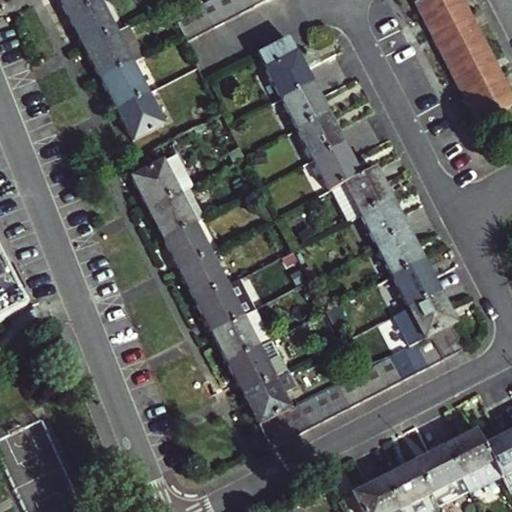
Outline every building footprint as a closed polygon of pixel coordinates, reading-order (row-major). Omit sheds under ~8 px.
[(101,1),(100,0),(63,0),(72,16),(101,1)] [(229,21),(217,0),(212,0),(205,4),(217,28),(229,21)] [(242,15),(234,0),(217,0),(229,21),(242,15)] [(251,0),(234,0),(242,15),(256,8),(251,0)] [(460,0),(421,0),(417,2),(433,34),(468,15),(460,0)] [(117,31),(101,1),(72,16),(88,47),(117,31)] [(205,4),(202,6),(192,11),(205,34),(217,28),(205,4)] [(205,34),(192,11),(178,18),(190,42),(205,34)] [(449,63),(484,45),(468,15),(433,34),(449,63)] [(147,58),(130,25),(117,31),(135,64),(147,58)] [(135,64),(117,31),(88,47),(105,80),(135,64)] [(290,39),(259,56),(282,101),(314,84),(290,39)] [(464,93),(499,75),(484,45),(449,63),(464,93)] [(151,94),(135,64),(105,80),(121,109),(151,94)] [(511,105),(511,100),(499,75),(464,93),(479,122),(511,105)] [(330,115),(314,84),(282,101),(298,131),(330,115)] [(167,125),(151,94),(121,109),(137,141),(167,125)] [(346,145),(330,115),(298,131),(315,162),(346,145)] [(363,177),(346,145),(315,162),(331,194),(347,186),(363,177)] [(179,194),(193,187),(177,156),(134,179),(150,209),(179,194)] [(377,170),(363,177),(347,186),(362,215),(392,199),(377,170)] [(195,224),(179,194),(150,209),(166,239),(195,224)] [(378,246),(409,230),(392,199),(362,215),(378,246)] [(211,255),(195,224),(166,239),(182,270),(211,255)] [(425,260),(409,230),(378,246),(394,276),(425,260)] [(0,318),(24,306),(12,283),(5,271),(15,266),(9,252),(7,253),(0,256),(0,318)] [(198,301),(227,286),(211,255),(182,270),(198,301)] [(411,307),(442,291),(425,260),(394,276),(411,307)] [(5,271),(12,283),(17,280),(22,278),(15,266),(5,271)] [(242,279),(227,286),(198,301),(214,333),(258,309),(242,279)] [(458,322),(442,291),(411,307),(427,337),(430,336),(443,360),(464,349),(451,325),(458,322)] [(231,363),(274,340),(258,309),(214,333),(231,363)] [(430,336),(427,337),(417,342),(430,367),(443,360),(430,336)] [(247,394),(290,371),(274,340),(231,363),(247,394)] [(430,367),(417,342),(404,349),(417,374),(430,367)] [(417,374),(404,349),(391,356),(404,381),(417,374)] [(404,381),(391,356),(378,363),(391,388),(404,381)] [(391,388),(378,363),(365,370),(378,394),(391,388)] [(365,370),(358,373),(351,377),(365,401),(378,394),(365,370)] [(283,392),(297,385),(290,371),(247,394),(275,448),(287,442),(274,417),(285,411),(292,408),(283,392)] [(365,401),(351,377),(338,383),(352,408),(365,401)] [(352,408),(338,383),(325,390),(339,415),(352,408)] [(339,415),(325,390),(313,397),(327,421),(339,415)] [(327,421),(313,397),(299,404),(313,429),(327,421)] [(299,404),(292,408),(285,411),(299,436),(313,429),(299,404)] [(299,436),(285,411),(274,417),(287,442),(299,436)] [(483,448),(475,433),(444,449),(468,496),(500,479),(483,448)] [(500,479),(508,492),(511,490),(511,433),(483,448),(500,479)] [(468,496),(444,449),(414,465),(439,511),(468,496)] [(436,511),(439,511),(414,465),(384,481),(400,511),(436,511)] [(400,511),(384,481),(354,496),(362,511),(400,511)]
